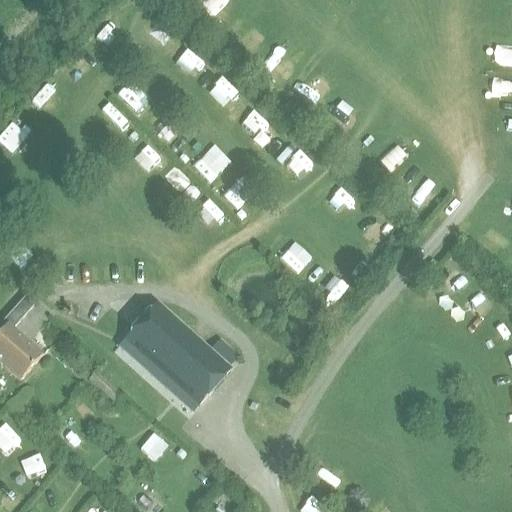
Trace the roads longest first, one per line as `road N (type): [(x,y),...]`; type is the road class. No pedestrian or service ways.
road 1 (track): [(463,0),(472,195)]
road 2 (track): [(278,216),(200,262),(179,302)]
